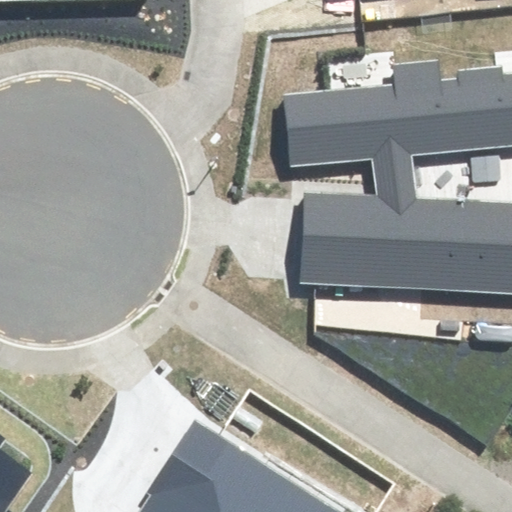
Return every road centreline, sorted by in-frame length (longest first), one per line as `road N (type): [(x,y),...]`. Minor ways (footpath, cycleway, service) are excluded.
road 1 (residential): [(43,223),(487,502)]
road 2 (residential): [(43,223),(169,149),(212,98),(227,0)]
